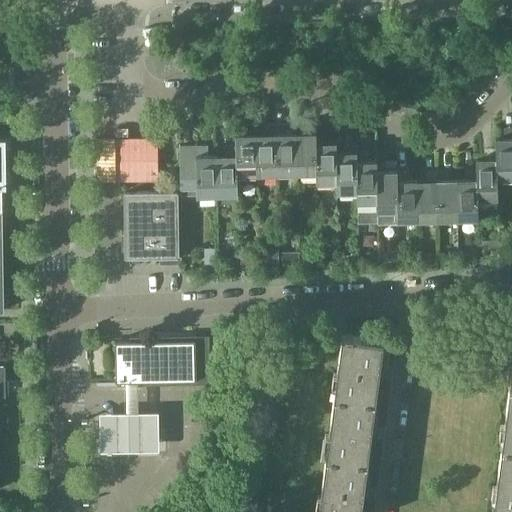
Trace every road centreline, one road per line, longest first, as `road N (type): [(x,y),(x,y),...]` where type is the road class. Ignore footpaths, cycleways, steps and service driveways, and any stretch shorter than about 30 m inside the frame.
road 1 (residential): [(126,95),(329,95),(383,131),(466,128),(511,77)]
road 2 (residential): [(58,312),(410,296)]
road 3 (residential): [(58,312),(57,82)]
road 4 (residential): [(380,511),(410,296)]
road 5 (residential): [(59,511),(58,312)]
